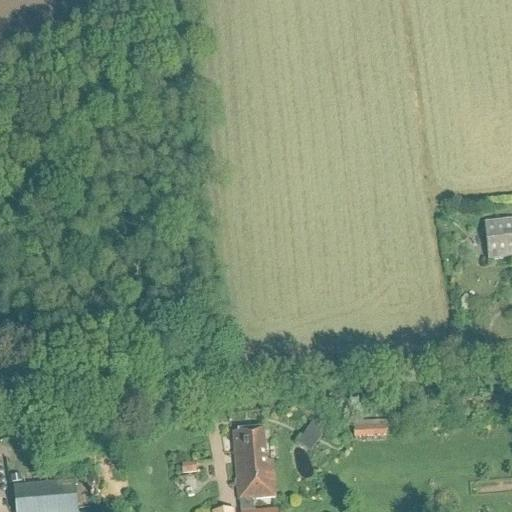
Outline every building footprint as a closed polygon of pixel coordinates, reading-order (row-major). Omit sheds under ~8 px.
[(511,223),(483,227),(488,265),(511,261),(511,223)] [(354,441),(386,440),(385,424),(353,426),(354,441)] [(264,433),(233,436),(238,505),(239,505),(239,511),(252,511),(252,504),(274,502),(272,465),(266,466),(264,433)] [(181,465),(181,478),(196,476),(196,465),(181,465)] [(14,511),(76,511),(75,494),(14,500),(14,511)]
